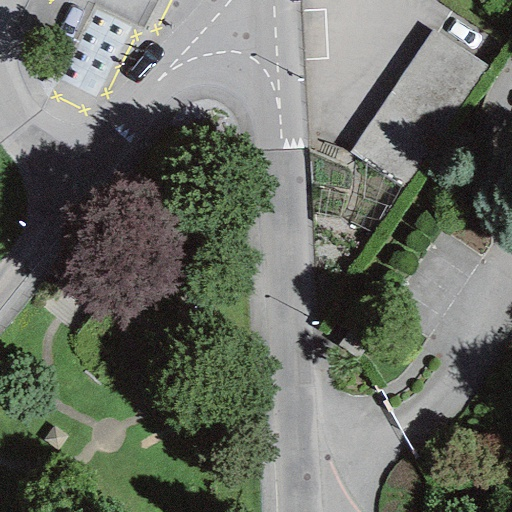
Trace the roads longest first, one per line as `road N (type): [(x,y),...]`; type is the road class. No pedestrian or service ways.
road 1 (residential): [(263,0),(292,474)]
road 2 (residential): [(245,0),(111,136),(0,276)]
